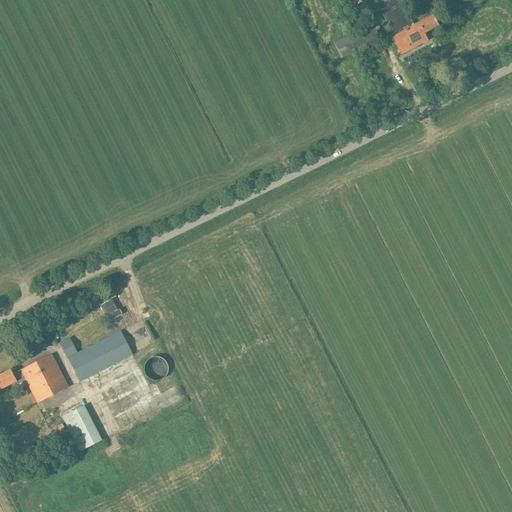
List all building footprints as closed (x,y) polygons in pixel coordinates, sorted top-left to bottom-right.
[(414,25),(400,0),(383,0),(376,4),(394,36),(392,37),(401,54),(423,43),(419,36),(438,25),(433,15),(414,25)] [(380,40),(373,24),(333,42),(341,59),(380,40)] [(112,299),(99,306),(107,322),(120,315),(112,299)] [(133,355),(120,331),(77,353),(70,337),(60,343),(80,382),(133,355)] [(68,387),(51,354),(13,374),(11,369),(0,374),(0,387),(1,389),(16,381),(17,384),(25,380),(37,403),(68,387)] [(157,357),(156,357),(155,357),(153,357),(152,357),(151,358),(150,358),(149,359),(148,360),(147,361),(146,362),(145,363),(145,364),(144,366),(144,367),(144,368),(144,369),(144,371),(144,372),(145,373),(145,374),(146,376),(147,377),(148,378),(149,378),(150,379),(151,380),(152,380),(153,381),(155,381),(156,381),(157,381),(159,381),(160,380),(161,380),(162,379),(163,378),(164,378),(165,377),(166,376),(167,374),(167,373),(168,372),(168,371),(168,369),(168,368),(168,367),(168,366),(167,364),(167,363),(166,362),(165,361),(164,360),(163,359),(162,358),(161,358),(160,357),(159,357),(157,357)] [(164,402),(161,395),(154,398),(150,391),(138,396),(142,405),(126,413),(129,419),(164,402)] [(103,441),(86,405),(64,416),(81,452),(103,441)] [(34,433),(47,428),(41,408),(36,410),(35,407),(15,413),(19,423),(30,420),(34,433)]
